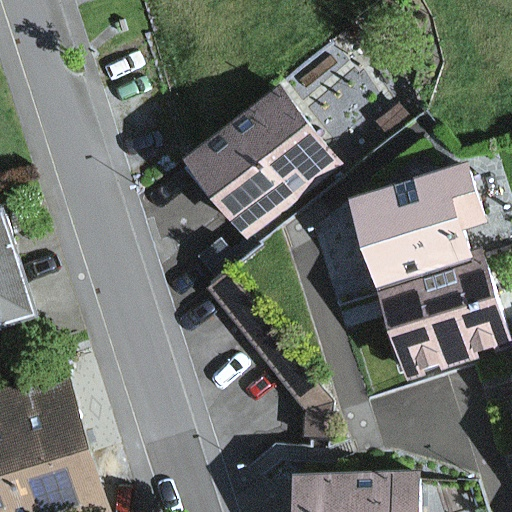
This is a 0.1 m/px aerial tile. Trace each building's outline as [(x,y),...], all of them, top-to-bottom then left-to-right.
[(284,89),(191,164),(247,234),(341,160),(284,89)] [(470,173),(350,206),(374,290),(392,287),(462,267),(452,232),(484,223),(470,173)] [(18,204),(0,210),(0,325),(52,309),(18,204)] [(462,267),(392,287),(416,373),(511,345),(511,316),(503,284),(486,288),(479,262),(462,267)] [(81,367),(0,391),(0,478),(104,447),(81,367)] [(123,511),(104,447),(0,478),(0,511),(123,511)] [(418,511),(418,483),(304,485),(304,511),(418,511)]
